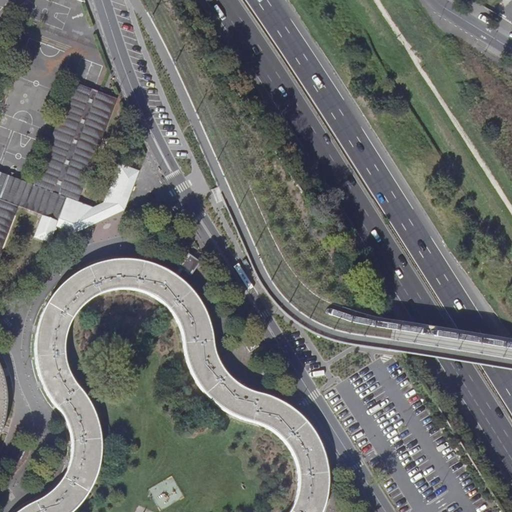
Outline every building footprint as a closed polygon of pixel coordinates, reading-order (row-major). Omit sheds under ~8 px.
[(124,212),(138,173),(117,164),(102,204),(91,209),(75,203),(114,98),(73,83),(34,188),(0,174),(0,249),(16,208),(41,217),(32,239),(48,244),(53,229),(71,235),(74,226),(82,229),(90,226),(93,219),(111,212),(118,214),(124,212)] [(93,219),(90,226),(118,214),(111,212),(93,219)] [(186,254),(177,266),(190,275),(198,264),(186,254)] [(70,511),(72,511),(78,506),(85,498),(90,488),(95,479),(99,467),(100,453),(100,442),(99,433),(97,424),(93,413),(88,404),(80,393),(71,383),(67,374),(65,366),(63,357),(62,349),(63,337),(67,327),(70,322),(74,314),(80,307),(86,302),(94,297),(105,292),(113,291),(121,290),(128,290),(136,291),(145,294),(153,298),(161,303),(166,307),(172,315),(177,323),(182,333),(183,342),(183,352),(185,359),(188,367),(191,377),(198,387),(204,395),(209,401),(217,408),(227,414),(236,418),(245,421),(258,424),(267,428),(274,433),(281,439),(288,447),(292,456),(295,463),(298,472),(298,482),(296,493),(293,503),(290,511),(289,511),(320,511),(322,508),(325,498),(327,483),(326,468),(324,458),(319,447),(313,435),(306,424),(298,414),(286,405),(273,399),(261,395),(246,391),(235,385),(227,378),(220,369),(212,352),(210,339),(209,328),(206,319),(202,311),(198,302),(190,291),(180,281),(165,271),(150,265),(138,262),(125,261),(111,262),(101,263),(90,267),(78,272),(71,277),(65,282),(57,289),(52,297),(45,306),(42,311),(38,321),(35,332),(33,344),(33,357),(36,369),(38,381),(42,387),(47,398),(53,406),(59,411),(64,421),(67,427),(69,436),(71,448),(70,457),(68,467),(62,478),(54,488),(46,496),(36,500),(26,505),(17,511),(70,511)] [(257,348),(251,339),(243,344),(249,353),(257,348)]
